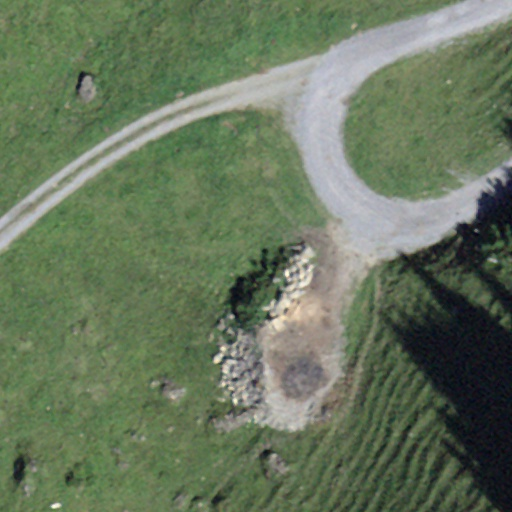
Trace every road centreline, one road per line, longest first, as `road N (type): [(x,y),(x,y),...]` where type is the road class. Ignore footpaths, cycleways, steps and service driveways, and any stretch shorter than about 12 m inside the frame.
road 1 (track): [(500,0),(338,70),(166,117),(0,231)]
road 2 (track): [(338,70),(311,115),(315,185),(378,219),(445,208),(511,163)]
